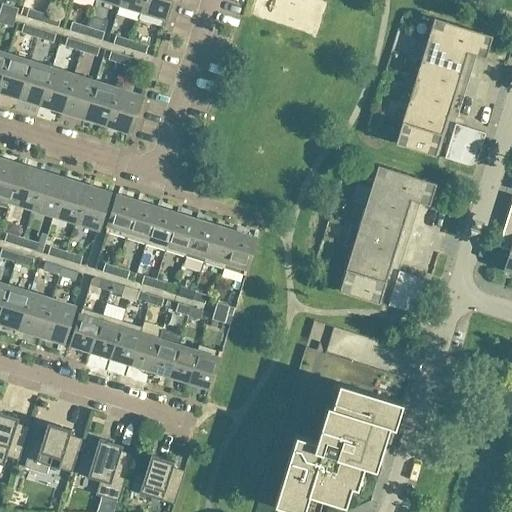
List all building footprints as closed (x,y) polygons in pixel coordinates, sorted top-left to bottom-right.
[(141,12),(144,0),(120,0),(119,5),(141,12)] [(160,26),(162,19),(163,19),(169,0),(168,0),(144,0),(141,12),(138,19),(160,26)] [(0,13),(15,18),(18,9),(1,4),(0,7),(0,13)] [(41,22),(44,14),(28,9),(25,17),(41,22)] [(0,23),(12,27),(15,18),(0,13),(0,23)] [(57,27),(60,19),(44,14),(41,22),(57,27)] [(485,57),(491,37),(491,36),(433,18),(427,39),(485,57)] [(85,36),(87,27),(71,22),(69,31),(85,36)] [(36,38),(39,29),(23,24),(20,33),(36,38)] [(101,41),(104,32),(87,27),(85,36),(101,41)] [(52,43),(55,34),(39,29),(36,38),(52,43)] [(128,49),(131,41),(115,36),(112,44),(128,49)] [(80,51),(83,43),(66,38),(64,46),(80,51)] [(460,72),(467,53),(476,56),(485,58),(485,57),(427,39),(420,60),(460,72)] [(144,54),(147,46),(131,41),(128,49),(144,54)] [(96,56),(99,48),(83,43),(80,51),(96,56)] [(124,65),(126,56),(110,51),(107,60),(124,65)] [(0,92),(18,98),(29,61),(7,54),(0,77),(0,92)] [(140,70),(142,61),(126,56),(124,65),(140,70)] [(454,93),(460,72),(420,60),(414,81),(454,93)] [(40,105),(51,68),(29,61),(18,98),(40,105)] [(61,112),(73,75),(51,68),(40,105),(61,112)] [(83,118),(95,82),(73,75),(61,112),(83,118)] [(447,114),(454,93),(414,81),(407,101),(447,114)] [(105,125),(117,88),(95,82),(83,118),(105,125)] [(134,114),(139,96),(117,88),(105,125),(128,132),(133,114),(134,114)] [(441,134),(447,114),(407,101),(401,122),(441,134)] [(434,156),(441,134),(401,122),(394,143),(434,156)] [(465,138),(468,128),(455,124),(451,134),(465,138)] [(482,144),(485,134),(472,130),(469,140),(482,144)] [(462,148),(465,138),(451,134),(448,144),(462,148)] [(479,153),(482,144),(469,140),(466,149),(479,153)] [(460,155),(462,148),(448,144),(444,159),(457,163),(460,155)] [(477,160),(477,159),(479,153),(466,149),(464,156),(460,155),(457,163),(466,165),(468,166),(470,165),(471,165),(472,164),(475,163),(475,162),(476,161),(477,160)] [(0,199),(9,202),(21,165),(0,158),(0,199)] [(31,209),(43,172),(21,165),(9,202),(31,209)] [(429,205),(435,184),(435,183),(377,165),(370,186),(429,205)] [(53,216),(64,179),(43,172),(31,209),(53,216)] [(75,222),(86,186),(64,179),(53,216),(75,222)] [(97,229),(109,193),(86,186),(75,222),(97,229)] [(404,220),(410,200),(420,203),(429,205),(370,186),(364,207),(404,220)] [(125,238),(137,201),(116,195),(105,232),(125,238)] [(503,270),(511,272),(511,199),(497,247),(509,251),(503,270)] [(145,244),(156,208),(137,201),(125,238),(145,244)] [(398,240),(404,220),(364,207),(358,228),(398,240)] [(164,250),(176,214),(156,208),(145,244),(164,250)] [(184,257),(196,220),(176,214),(164,250),(184,257)] [(204,263),(215,226),(196,220),(184,257),(204,263)] [(223,269),(235,232),(215,226),(204,263),(223,269)] [(391,261),(398,240),(358,228),(351,249),(391,261)] [(250,254),(255,238),(235,232),(223,269),(244,275),(251,254),(250,254)] [(19,247),(22,238),(6,233),(3,242),(19,247)] [(38,243),(22,238),(19,247),(36,252),(38,243)] [(63,260),(66,252),(50,247),(47,255),(63,260)] [(0,257),(14,262),(17,254),(1,248),(0,252),(0,257)] [(385,282),(391,261),(351,249),(345,269),(385,282)] [(79,265),(82,257),(66,252),(63,260),(79,265)] [(31,267),(33,259),(17,254),(14,262),(31,267)] [(58,276),(61,267),(45,262),(42,271),(58,276)] [(114,276),(116,268),(104,264),(102,272),(114,276)] [(74,281),(77,272),(61,267),(58,276),(74,281)] [(126,280),(129,271),(116,268),(114,276),(126,280)] [(378,303),(385,282),(345,269),(338,290),(378,303)] [(408,286),(412,276),(398,272),(395,282),(408,286)] [(153,288),(155,280),(143,276),(140,284),(153,288)] [(425,291),(429,281),(416,277),(413,287),(425,291)] [(109,292),(111,283),(99,279),(97,288),(109,292)] [(165,292),(168,283),(155,280),(153,288),(165,292)] [(405,295),(408,286),(395,282),(392,291),(405,295)] [(121,295),(124,287),(111,283),(109,292),(121,295)] [(0,323),(18,329),(29,292),(7,286),(0,309),(0,323)] [(422,301),(425,291),(413,287),(410,297),(422,301)] [(192,300),(194,292),(182,288),(179,296),(192,300)] [(148,304),(151,295),(138,291),(136,300),(148,304)] [(403,302),(405,295),(392,291),(388,306),(401,310),(403,302)] [(40,336),(51,299),(29,292),(18,329),(40,336)] [(204,304),(207,295),(194,292),(192,300),(204,304)] [(160,307),(163,299),(151,295),(148,304),(160,307)] [(421,306),(422,301),(410,297),(408,303),(403,302),(401,310),(408,312),(410,313),(412,313),(413,313),(416,312),(417,311),(418,310),(420,308),(421,306)] [(62,343),(73,306),(51,299),(40,336),(62,343)] [(187,316),(190,307),(177,303),(175,312),(187,316)] [(226,315),(229,306),(216,303),(214,311),(226,315)] [(199,320),(202,311),(190,307),(187,316),(199,320)] [(90,352),(101,315),(81,309),(70,345),(90,352)] [(224,323),(226,315),(214,311),(211,319),(224,323)] [(109,358),(121,321),(101,315),(90,352),(109,358)] [(129,364),(141,327),(121,321),(109,358),(129,364)] [(149,370),(158,339),(140,334),(142,327),(141,327),(129,364),(149,370)] [(168,376),(178,345),(181,336),(162,330),(159,339),(158,339),(149,370),(168,376)] [(188,382),(199,345),(198,345),(196,351),(178,345),(168,376),(188,382)] [(214,373),(218,358),(220,352),(199,345),(188,382),(208,388),(213,373),(214,373)] [(387,450),(409,379),(305,347),(257,499),(300,511),(319,511),(324,498),(344,505),(350,485),(356,487),(363,464),(375,468),(375,466),(381,448),(387,450)] [(18,460),(28,427),(16,423),(17,419),(17,418),(0,412),(0,464),(3,466),(5,456),(18,460)] [(70,430),(55,425),(47,422),(42,441),(33,438),(24,467),(46,474),(48,465),(71,472),(77,450),(80,441),(81,439),(68,435),(70,430)] [(118,502),(132,455),(120,451),(122,445),(99,438),(93,457),(84,454),(78,474),(87,477),(99,481),(96,493),(95,493),(95,495),(101,496),(116,501),(118,502)] [(174,504),(184,471),(171,467),(173,461),(150,454),(144,473),(136,471),(130,490),(138,493),(174,504)] [(101,496),(95,511),(112,511),(116,501),(101,496)]
